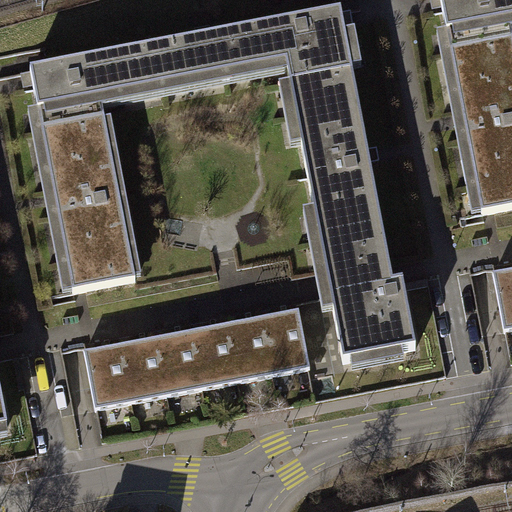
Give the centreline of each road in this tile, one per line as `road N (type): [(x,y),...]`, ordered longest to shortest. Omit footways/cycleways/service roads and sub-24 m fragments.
road 1 (residential): [(511,406),(305,447),(244,492)]
road 2 (residential): [(244,492),(130,477),(0,502)]
